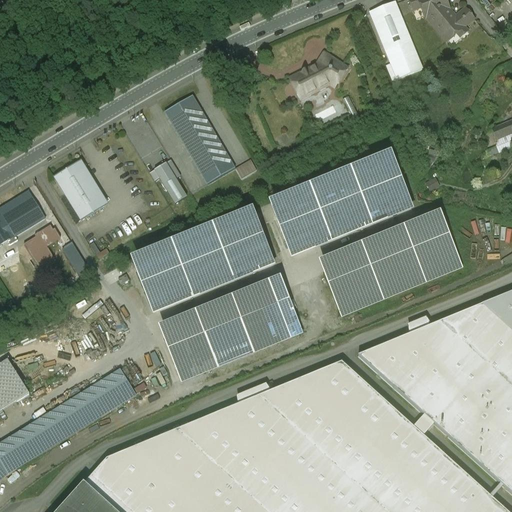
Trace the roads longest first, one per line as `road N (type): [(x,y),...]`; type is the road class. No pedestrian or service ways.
road 1 (unclassified): [(0,177),(167,81),(336,0)]
road 2 (unknown): [(337,350),(511,509)]
